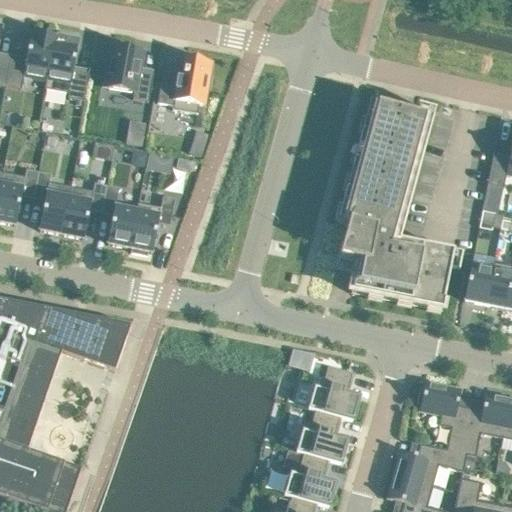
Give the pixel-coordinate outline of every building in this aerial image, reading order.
[(0,87),(4,89),(9,61),(0,59),(0,37),(2,29),(0,28),(0,87)] [(25,65),(9,61),(4,89),(20,92),(23,78),(46,82),(54,38),(30,34),(25,65)] [(68,95),(67,100),(83,103),(89,71),(88,76),(72,73),(78,43),(54,38),(46,82),(44,91),(68,95)] [(113,47),(106,90),(134,95),(132,101),(148,104),(153,77),(138,74),(140,59),(132,58),(134,51),(129,50),(130,46),(116,44),(115,47),(113,47)] [(172,108),(172,112),(197,116),(199,106),(202,107),(204,93),(206,93),(208,79),(207,79),(209,64),(186,60),(182,81),(162,78),(157,105),(172,108)] [(424,121),(368,106),(336,224),(348,228),(339,260),(356,265),(350,295),(441,313),(451,262),(389,250),(424,121)] [(511,177),(511,145),(508,163),(492,160),(487,187),(503,190),(506,176),(511,177)] [(21,198),(33,201),(38,174),(26,171),(22,191),(0,186),(0,187),(0,224),(15,228),(21,198)] [(50,176),(38,174),(33,201),(45,203),(39,233),(61,237),(68,200),(46,195),(50,176)] [(90,204),(68,200),(61,237),(83,241),(89,212),(101,214),(106,187),(94,185),(90,204)] [(119,190),(106,187),(101,214),(113,217),(107,246),(129,251),(137,213),(115,209),(119,190)] [(147,259),(148,254),(152,255),(158,226),(169,228),(175,201),(163,198),(160,211),(138,206),(137,213),(129,251),(131,251),(130,255),(147,259)] [(489,241),(493,223),(480,221),(477,238),(489,241)] [(491,271),(484,307),(504,311),(511,275),(511,272),(511,267),(493,264),(491,271)] [(464,302),(484,307),(491,271),(471,267),(464,302)] [(0,499),(36,511),(66,511),(80,472),(26,454),(60,356),(114,374),(130,328),(60,314),(0,302),(0,499)] [(289,367),(308,373),(313,357),(293,353),(289,367)] [(315,413),(340,420),(351,423),(357,401),(346,398),(352,375),(327,368),(321,391),(313,389),(307,411),(315,413)] [(447,380),(445,389),(463,393),(465,384),(447,380)] [(445,453),(460,456),(469,410),(457,408),(460,394),(424,387),(420,411),(440,415),(438,428),(450,430),(446,452),(445,453)] [(482,413),(469,410),(460,456),(466,457),(475,459),(480,436),(501,440),(508,404),(484,399),(482,413)] [(511,404),(508,404),(501,440),(511,442),(511,404)] [(334,441),(340,420),(315,413),(309,434),(301,432),(295,454),(303,456),(327,463),(339,466),(345,444),(334,441)] [(466,457),(460,456),(445,453),(446,452),(419,446),(416,459),(403,455),(396,478),(432,488),(438,468),(462,474),(466,457)] [(322,484),(327,463),(303,456),(297,477),(289,475),(283,497),(291,499),(316,506),(327,509),(333,488),(322,484)] [(496,492),(511,492),(511,468),(496,468),(496,492)] [(437,511),(426,509),(432,488),(396,478),(390,501),(403,505),(401,511),(437,511)] [(499,511),(500,507),(477,503),(480,485),(460,481),(454,511),(499,511)] [(313,511),(316,506),(291,499),(287,511),(313,511)]
